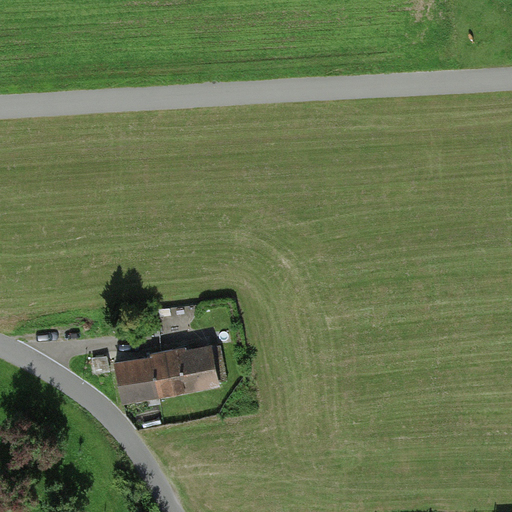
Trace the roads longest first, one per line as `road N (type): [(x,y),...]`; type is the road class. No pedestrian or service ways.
road 1 (unclassified): [(0,108),(511,79)]
road 2 (unclassified): [(173,511),(124,434),(76,389),(0,346)]
